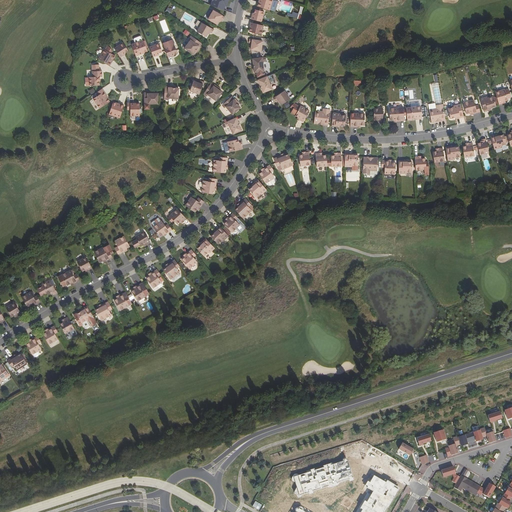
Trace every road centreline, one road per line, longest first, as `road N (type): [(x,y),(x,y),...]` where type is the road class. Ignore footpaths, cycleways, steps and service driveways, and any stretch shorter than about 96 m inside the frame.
road 1 (residential): [(270,132),(233,189),(181,239),(0,343)]
road 2 (residential): [(270,132),(407,139),(511,116)]
road 3 (secondary): [(434,378),(243,443)]
road 4 (unknown): [(172,480),(111,482),(19,511)]
